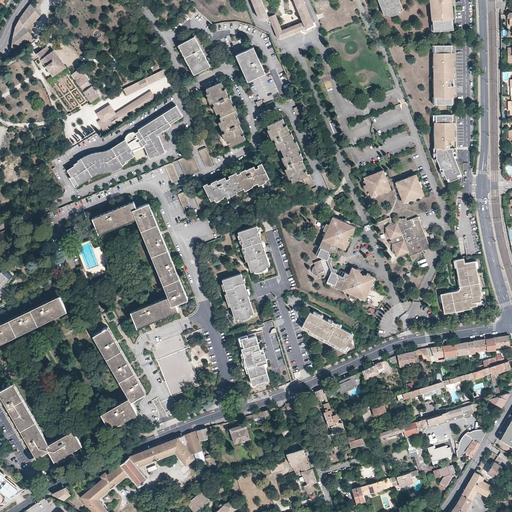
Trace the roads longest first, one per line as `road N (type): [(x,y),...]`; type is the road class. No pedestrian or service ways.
road 1 (residential): [(12,511),(119,453),(308,385)]
road 2 (residential): [(308,385),(410,341),(511,326)]
road 3 (residential): [(464,0),(467,184)]
road 4 (residential): [(481,184),(482,6)]
road 5 (residential): [(308,385),(269,231)]
road 6 (residential): [(511,320),(488,247),(481,184)]
road 7 (residential): [(511,396),(443,511)]
